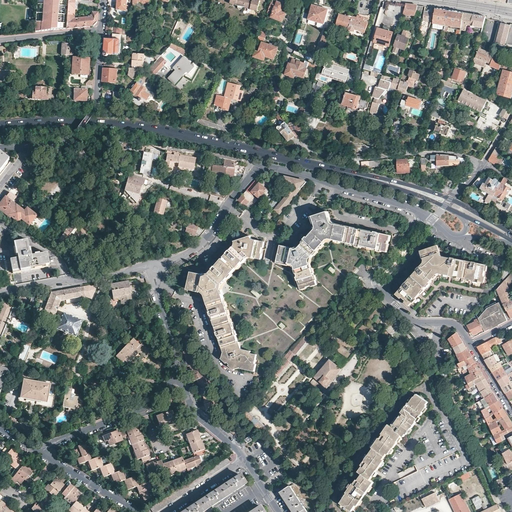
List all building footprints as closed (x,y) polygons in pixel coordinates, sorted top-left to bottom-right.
[(36,0),(36,1),(34,32),(38,32),(38,29),(41,29),(41,31),(48,31),(66,29),(67,15),(67,7),(68,0),(36,0)] [(127,5),(127,0),(117,0),(117,10),(127,10),(127,7),(129,7),(129,5),(127,5)] [(238,5),(243,7),(257,11),(260,1),(259,1),(259,0),(231,0),(230,3),(238,5)] [(277,2),(272,0),(267,12),(272,14),(271,17),(282,22),(286,13),(283,12),(281,11),(284,4),(283,4),(282,2),(280,1),(279,2),(278,2),(277,2)] [(410,5),(405,4),(405,8),(403,14),(408,15),(408,16),(411,16),(411,15),(415,16),(416,13),(417,6),(410,5)] [(324,24),(328,10),(312,5),(308,20),(324,24)] [(423,21),(431,22),(433,8),(430,8),(427,7),(426,11),(424,11),(423,21)] [(433,23),(445,25),(447,10),(444,10),(438,9),(435,8),(433,23)] [(455,36),(459,37),(459,35),(461,30),(463,13),(455,12),(447,10),(445,25),(443,34),(446,34),(448,26),(459,28),(459,29),(457,30),(455,36)] [(463,13),(461,30),(465,31),(467,25),(469,26),(469,27),(470,27),(474,15),(468,14),(463,13)] [(67,15),(66,29),(70,28),(73,28),(74,19),(74,16),(74,14),(67,15)] [(336,25),(349,29),(352,17),(349,15),(349,16),(348,16),(348,17),(339,14),(336,25)] [(470,27),(482,29),(486,17),(480,16),(474,15),(470,27)] [(352,17),(349,29),(353,31),(354,29),(365,33),(368,23),(367,23),(368,19),(358,16),(357,18),(352,17)] [(505,49),(506,45),(505,45),(510,25),(506,24),(502,23),(496,43),(500,44),(500,47),(505,49)] [(105,48),(105,56),(108,56),(109,55),(115,55),(115,56),(120,57),(120,49),(121,49),(122,44),(121,43),(122,28),(111,25),(107,24),(106,31),(113,31),(113,39),(106,38),(105,48)] [(295,43),(305,44),(306,31),(297,29),(295,43)] [(389,46),(393,33),(378,29),(374,42),(379,44),(380,45),(384,46),(385,45),(389,46)] [(321,60),(322,55),(328,35),(323,33),(317,53),(318,54),(316,59),(321,60)] [(405,50),(409,40),(408,39),(409,38),(407,37),(407,35),(403,34),(402,37),(398,36),(395,46),(400,48),(405,50)] [(67,55),(69,55),(70,52),(70,42),(62,41),(61,55),(63,55),(63,58),(67,58),(67,55)] [(276,51),(278,48),(277,47),(277,46),(269,43),(269,44),(262,42),(261,46),(259,45),(258,49),(259,50),(259,51),(256,50),(254,57),(268,62),(270,58),(274,59),(275,56),(277,52),(276,51)] [(187,52),(172,43),(167,49),(175,53),(177,50),(186,54),(187,52)] [(502,60),(502,59),(477,48),(473,62),(477,63),(479,59),(487,62),(490,64),(489,66),(499,70),(502,60)] [(144,67),(145,54),(134,53),(132,66),(144,67)] [(169,60),(163,54),(161,56),(144,74),(150,80),(156,74),(164,65),(169,60)] [(191,79),(199,65),(194,61),(192,64),(183,57),(173,68),(175,70),(168,78),(174,84),(183,75),(191,79)] [(88,75),(89,59),(73,58),(72,71),(71,71),(71,75),(74,76),(74,75),(74,74),(88,75)] [(309,65),(317,70),(318,67),(305,61),(304,64),(292,59),(291,64),(289,64),(285,74),(297,78),(299,75),(303,77),(304,75),(305,75),(309,65)] [(499,70),(499,71),(503,72),(497,94),(511,98),(511,95),(511,70),(508,70),(507,71),(506,71),(508,62),(502,60),(499,70)] [(342,72),(343,67),(327,62),(324,70),(333,73),(333,75),(337,76),(338,73),(339,72),(342,72)] [(117,68),(104,67),(103,82),(116,83),(117,68)] [(398,90),(405,92),(408,86),(412,88),(415,79),(417,80),(419,74),(415,73),(415,71),(410,69),(408,75),(410,76),(408,83),(405,82),(404,83),(400,81),(398,90)] [(447,81),(451,83),(452,81),(462,84),(465,72),(455,69),(454,73),(453,74),(454,74),(452,80),(448,78),(447,81)] [(0,82),(5,83),(13,84),(14,72),(0,70),(0,82)] [(397,79),(393,78),(392,82),(387,81),(388,79),(388,78),(387,78),(387,77),(383,75),(382,79),(381,79),(378,87),(376,86),(372,97),(376,98),(375,102),(373,101),(370,111),(377,113),(380,104),(378,103),(378,99),(382,88),(389,91),(390,87),(398,90),(400,81),(401,80),(399,80),(397,79)] [(459,86),(451,83),(447,81),(442,79),(440,83),(440,84),(443,85),(444,85),(443,87),(447,88),(448,87),(452,88),(451,92),(456,94),(459,86)] [(241,86),(228,82),(224,96),(217,95),(214,105),(221,107),(229,109),(232,99),(241,101),(244,91),(240,90),(241,86)] [(150,94),(146,91),(147,89),(138,83),(130,92),(139,98),(140,99),(140,100),(141,100),(142,100),(142,99),(142,98),(141,98),(142,96),(147,99),(150,94)] [(51,95),(51,88),(31,87),(30,99),(48,100),(48,95),(51,95)] [(86,101),(87,90),(74,89),(74,100),(86,101)] [(128,92),(114,90),(113,100),(121,101),(128,92)] [(481,112),(486,102),(478,97),(477,98),(471,96),(472,94),(464,90),(459,100),(481,112)] [(367,109),(370,100),(356,96),(356,93),(352,92),(350,94),(346,92),(346,95),(345,95),(345,96),(341,95),(340,95),(341,96),(337,108),(347,111),(347,110),(363,115),(365,108),(367,109)] [(403,97),(401,106),(409,109),(410,107),(413,108),(411,113),(421,116),(423,111),(419,110),(420,107),(423,108),(424,105),(421,104),(422,101),(410,97),(411,95),(409,95),(409,97),(405,96),(403,97)] [(500,115),(507,120),(508,118),(511,112),(504,108),(500,115)] [(432,109),(428,121),(430,122),(433,116),(439,119),(441,114),(432,109)] [(447,136),(451,125),(439,120),(437,124),(434,122),(431,130),(434,131),(435,132),(447,136)] [(295,136),(287,125),(286,123),(283,125),(282,125),(280,126),(280,127),(279,127),(279,128),(279,129),(280,129),(288,141),(289,140),(295,136)] [(301,142),(303,143),(301,135),(302,127),(298,128),(297,125),(295,125),(294,123),(287,125),(295,136),(296,137),(299,136),(300,142),(301,142)] [(489,161),(494,164),(498,157),(496,155),(501,145),(498,143),(489,159),(489,160),(489,161)] [(0,174),(10,161),(0,152),(0,174)] [(150,170),(152,160),(157,161),(158,155),(146,153),(144,163),(142,163),(140,171),(144,172),(145,169),(150,170)] [(194,169),(196,158),(180,155),(180,156),(167,154),(164,172),(172,174),(174,162),(179,163),(178,166),(194,169)] [(437,166),(449,165),(449,156),(439,156),(431,155),(431,160),(437,160),(437,166)] [(460,165),(460,158),(453,156),(449,156),(449,165),(460,165)] [(234,168),(235,162),(224,160),(223,167),(214,166),(213,166),(212,175),(233,178),(234,168)] [(409,174),(409,164),(407,164),(407,160),(398,160),(397,160),(397,173),(409,173),(409,174)] [(236,174),(243,175),(245,168),(237,167),(236,174)] [(143,186),(145,179),(129,174),(123,193),(133,204),(136,204),(138,199),(139,196),(138,195),(140,191),(142,191),(144,186),(143,186)] [(280,213),(307,182),(300,180),(291,178),(285,177),(284,183),(288,184),(289,187),(294,188),(296,188),(292,193),(291,192),(289,190),(288,190),(285,193),(288,195),(275,210),(280,213)] [(504,177),(501,183),(494,195),(502,199),(509,188),(504,185),(507,179),(504,177)] [(480,188),(493,196),(494,195),(501,183),(498,181),(498,180),(495,179),(494,179),(494,180),(489,178),(485,184),(484,183),(480,188)] [(257,199),(261,203),(269,194),(267,193),(269,191),(263,186),(264,185),(264,184),(265,183),(263,182),(262,183),(261,183),(260,184),(259,183),(258,184),(255,181),(247,191),(252,195),(254,193),(258,197),(257,199)] [(5,198),(11,202),(19,192),(13,187),(5,198)] [(238,200),(249,210),(255,203),(249,198),(252,195),(247,191),(238,200)] [(162,214),(166,201),(166,200),(167,197),(159,195),(158,199),(156,203),(154,202),(153,206),(155,207),(154,212),(162,214)] [(10,215),(17,207),(11,202),(5,198),(0,204),(0,208),(9,216),(10,215)] [(274,208),(278,202),(275,199),(270,205),(274,208)] [(24,212),(17,207),(10,215),(18,221),(20,218),(29,225),(36,216),(27,209),(25,212),(24,212)] [(270,211),(265,216),(270,220),(275,214),(273,213),(270,211)] [(327,241),(330,240),(359,247),(373,250),(386,253),(387,253),(387,252),(388,247),(390,238),(337,225),(334,222),(331,212),(314,217),(316,226),(316,227),(315,231),(306,240),(298,249),(297,250),(296,250),(295,250),(295,251),(291,250),(292,249),(281,247),(280,255),(278,255),(276,262),(292,266),(294,268),(302,290),(317,285),(309,263),(310,260),(327,241)] [(195,236),(198,227),(188,223),(187,227),(185,233),(195,236)] [(72,234),(76,228),(71,224),(67,230),(66,229),(59,238),(60,238),(58,241),(63,245),(72,234)] [(206,230),(199,228),(196,237),(200,238),(201,237),(206,230)] [(239,350),(219,289),(220,286),(246,257),(249,257),(258,258),(259,258),(262,243),(252,241),(250,239),(249,237),(235,242),(236,245),(235,247),(209,275),(207,276),(206,276),(206,275),(195,272),(193,280),(191,280),(189,287),(202,291),(204,293),(224,355),(224,358),(223,359),(234,369),(235,368),(235,367),(236,367),(237,367),(253,370),(255,360),(253,359),(254,355),(241,352),(239,350)] [(11,265),(12,269),(13,273),(49,266),(47,253),(32,255),(31,252),(30,252),(27,240),(14,242),(15,249),(16,255),(17,255),(18,258),(10,260),(11,265)] [(486,267),(477,265),(477,264),(474,263),(473,265),(456,261),(457,260),(453,259),(452,260),(452,261),(444,259),(441,256),(438,247),(424,251),(424,252),(427,261),(426,264),(422,269),(421,268),(418,270),(420,271),(409,284),(407,283),(405,285),(406,287),(399,295),(410,305),(419,294),(431,282),(437,274),(440,273),(441,273),(451,276),(472,280),(483,282),(486,267)] [(507,311),(504,313),(507,320),(511,318),(511,295),(508,286),(511,281),(511,271),(511,272),(495,291),(497,296),(498,295),(502,305),(504,304),(507,311)] [(133,294),(129,281),(112,286),(116,299),(125,296),(127,304),(135,302),(132,294),(133,294)] [(91,298),(95,288),(89,285),(52,292),(43,316),(52,320),(60,300),(86,296),(91,298)] [(27,301),(27,299),(26,297),(24,295),(22,295),(20,296),(18,298),(18,301),(19,303),(21,304),(24,304),(26,303),(27,301)] [(0,321),(6,324),(14,306),(3,302),(0,310),(0,321)] [(496,326),(507,320),(504,313),(499,302),(487,308),(478,319),(483,330),(484,332),(496,326)] [(76,337),(83,321),(64,313),(57,328),(76,337)] [(475,313),(474,315),(476,321),(467,325),(472,333),(474,334),(483,330),(478,319),(475,313)] [(448,339),(452,348),(462,342),(461,341),(456,332),(448,339)] [(267,386),(310,336),(307,334),(292,352),(290,351),(271,371),(273,373),(264,384),(267,386)] [(154,353),(145,343),(144,345),(137,338),(120,355),(126,361),(128,360),(132,363),(143,353),(148,358),(154,353)] [(497,342),(495,338),(487,342),(491,350),(493,349),(491,346),(497,342)] [(511,352),(511,339),(502,345),(508,355),(511,352)] [(454,350),(456,355),(467,349),(465,347),(462,342),(452,348),(450,349),(451,351),(454,350)] [(489,351),(491,350),(487,342),(477,347),(480,351),(482,355),(489,351)] [(30,346),(25,344),(18,361),(22,363),(30,346)] [(190,366),(200,362),(199,358),(198,359),(195,353),(194,353),(193,348),(184,351),(188,362),(187,363),(188,366),(190,366)] [(456,355),(460,362),(471,357),(469,353),(467,349),(456,355)] [(427,366),(428,364),(433,359),(425,350),(419,356),(427,366)] [(485,360),(492,356),(489,351),(482,355),(483,357),(485,360)] [(490,367),(499,362),(498,361),(496,362),(492,356),(485,360),(487,364),(490,367)] [(16,364),(0,357),(0,366),(11,370),(7,381),(9,382),(16,364)] [(460,362),(458,364),(460,368),(463,366),(465,370),(476,364),(473,360),(471,357),(460,362)] [(327,388),(342,369),(330,360),(308,389),(320,398),(323,393),(315,387),(319,382),(327,388)] [(505,365),(502,360),(499,362),(490,367),(491,370),(493,372),(501,367),(505,365)] [(206,376),(200,362),(190,366),(194,375),(192,376),(194,381),(198,380),(206,376)] [(476,364),(465,370),(464,370),(461,371),(463,374),(469,371),(471,374),(465,377),(468,384),(483,375),(479,370),(476,364)] [(498,381),(511,371),(511,367),(504,372),(501,367),(493,372),(495,376),(498,381)] [(511,371),(498,381),(500,384),(501,387),(510,381),(508,377),(511,375),(511,377),(511,371)] [(470,388),(485,379),(484,377),(483,375),(468,384),(470,388)] [(52,407),(57,382),(41,379),(41,377),(36,376),(36,379),(40,379),(40,382),(23,379),(20,398),(19,397),(18,401),(52,407)] [(203,394),(213,390),(208,376),(206,376),(198,380),(201,389),(200,389),(202,395),(203,394)] [(480,392),(489,387),(487,383),(485,379),(470,388),(468,389),(470,393),(478,388),(480,392)] [(504,391),(505,393),(511,388),(511,379),(510,381),(501,387),(504,391)] [(81,403),(81,400),(80,395),(79,394),(78,393),(72,392),(73,388),(66,387),(63,406),(69,408),(69,409),(82,411),(83,410),(84,406),(82,406),(82,404),(81,403)] [(482,399),(493,393),(491,390),(489,387),(480,392),(479,393),(482,399)] [(219,405),(213,390),(203,394),(207,403),(205,404),(207,409),(219,405)] [(477,402),(481,410),(498,400),(495,396),(493,393),(482,399),(477,402)] [(394,449),(398,443),(398,442),(402,436),(404,437),(406,434),(407,435),(411,429),(412,429),(417,423),(416,422),(420,416),(421,417),(423,413),(428,407),(427,406),(428,403),(418,395),(415,398),(415,397),(410,404),(409,403),(402,413),(401,413),(399,416),(400,417),(393,427),(390,425),(389,425),(382,434),(379,437),(380,438),(375,444),(376,445),(365,460),(363,459),(363,460),(361,463),(360,463),(361,464),(363,466),(359,472),(362,474),(358,480),(355,479),(353,482),(353,483),(346,492),(347,493),(340,502),(340,503),(351,511),(356,505),(357,506),(371,480),(370,480),(370,479),(377,470),(378,470),(385,461),(383,459),(387,454),(389,455),(393,449),(394,449)] [(482,419),(484,424),(487,422),(485,419),(503,408),(500,404),(498,400),(481,410),(485,418),(482,419)] [(301,418),(308,410),(301,403),(293,411),(301,418)] [(242,412),(262,433),(267,428),(268,428),(249,408),(245,412),(244,410),(242,412)] [(487,422),(489,425),(507,415),(505,412),(503,408),(485,419),(487,422)] [(174,423),(172,418),(174,417),(171,411),(166,413),(165,413),(156,416),(160,428),(174,423)] [(489,425),(493,435),(511,425),(511,423),(509,419),(507,415),(489,425)] [(506,439),(503,435),(511,429),(511,425),(493,435),(497,444),(503,441),(506,439)] [(136,426),(123,432),(126,439),(129,437),(132,445),(142,441),(144,440),(141,435),(140,436),(136,426)] [(190,444),(201,440),(197,430),(186,434),(190,444)] [(126,439),(123,432),(119,433),(118,431),(110,434),(109,433),(109,434),(103,436),(105,442),(108,441),(110,445),(122,441),(122,440),(126,439)] [(202,450),(204,449),(201,440),(190,444),(193,454),(202,450)] [(141,458),(142,462),(149,459),(148,456),(149,455),(147,450),(145,451),(142,441),(132,445),(137,459),(136,460),(141,458)] [(74,450),(80,464),(86,462),(91,460),(85,443),(77,446),(79,446),(80,448),(74,450)] [(21,462),(22,460),(14,454),(15,452),(11,449),(10,450),(5,446),(0,452),(0,456),(3,459),(6,462),(15,469),(16,468),(21,462)] [(509,449),(502,453),(504,458),(502,459),(504,462),(503,463),(504,466),(508,464),(511,462),(511,461),(511,453),(509,449)] [(203,455),(202,450),(193,454),(195,458),(184,462),(187,469),(187,471),(196,467),(198,470),(203,468),(199,457),(203,455)] [(99,457),(91,460),(86,462),(88,467),(89,467),(91,471),(97,468),(103,466),(99,457)] [(173,461),(177,472),(187,469),(184,462),(182,458),(173,461)] [(155,474),(165,470),(163,465),(161,460),(152,464),(151,462),(151,463),(149,459),(142,462),(144,466),(146,465),(150,475),(155,473),(155,474)] [(165,470),(167,476),(177,472),(173,461),(163,465),(165,470)] [(24,465),(21,462),(16,468),(19,471),(13,478),(17,481),(21,484),(25,479),(28,482),(30,480),(28,478),(32,473),(23,465),(24,465)] [(101,474),(102,478),(109,475),(114,473),(110,463),(103,466),(97,468),(99,474),(101,474)] [(113,481),(114,485),(122,482),(126,480),(122,470),(114,473),(109,475),(112,481),(113,481)] [(469,471),(458,477),(460,481),(471,476),(469,471)] [(203,511),(246,484),(239,474),(234,478),(211,493),(188,508),(181,511),(203,511)] [(125,487),(127,490),(137,487),(139,486),(135,477),(126,480),(122,482),(124,487),(125,486),(125,487)] [(60,490),(65,485),(56,478),(50,485),(48,484),(44,489),(48,492),(46,495),(52,500),(54,497),(54,496),(58,491),(59,492),(60,490)] [(139,486),(137,487),(139,492),(141,491),(144,500),(154,497),(149,482),(139,486)] [(73,505),(76,501),(80,496),(76,492),(78,490),(74,487),(74,488),(70,484),(67,487),(65,485),(60,490),(63,493),(62,493),(66,496),(64,497),(64,498),(65,499),(64,500),(66,502),(67,501),(73,505)] [(307,511),(290,486),(281,492),(285,498),(288,503),(293,511),(307,511)] [(436,492),(421,498),(424,504),(438,498),(436,492)] [(501,511),(498,505),(496,505),(482,511),(469,511),(461,494),(450,499),(456,511),(501,511)] [(52,500),(46,495),(40,502),(37,500),(34,502),(36,503),(32,508),(35,511),(49,511),(48,511),(52,506),(51,505),(51,504),(49,503),(52,500)] [(438,498),(424,504),(425,507),(439,500),(438,498)] [(80,511),(84,508),(85,506),(83,508),(79,504),(79,503),(76,501),(73,505),(69,510),(71,511),(80,511)]
